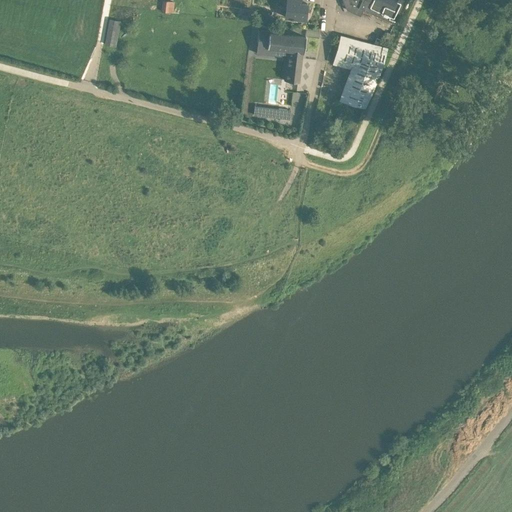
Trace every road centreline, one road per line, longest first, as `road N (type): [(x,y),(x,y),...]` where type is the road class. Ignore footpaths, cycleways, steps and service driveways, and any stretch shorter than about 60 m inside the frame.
road 1 (unclassified): [(66,84),(301,147),(330,0)]
road 2 (track): [(309,164),(344,172),(362,166),(438,0)]
road 3 (unclassified): [(511,410),(425,511)]
